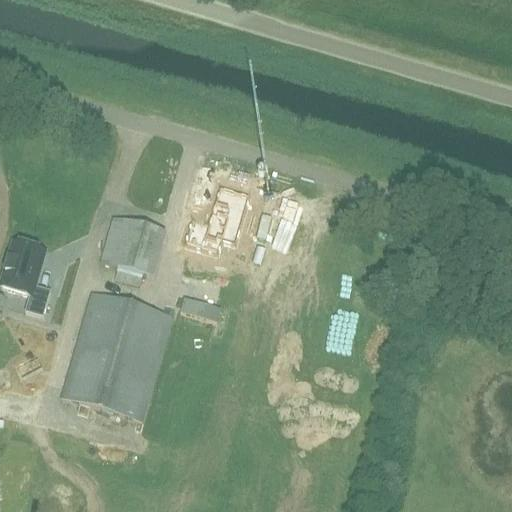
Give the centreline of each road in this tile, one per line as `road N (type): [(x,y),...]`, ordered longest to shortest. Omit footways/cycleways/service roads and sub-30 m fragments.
road 1 (unclassified): [(511,229),(0,81)]
road 2 (tertiary): [(147,0),(511,102)]
